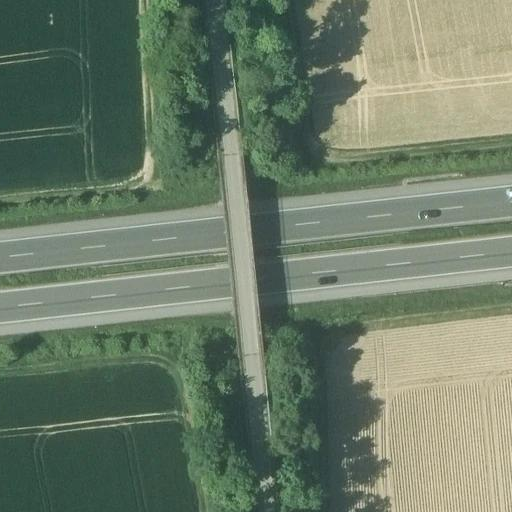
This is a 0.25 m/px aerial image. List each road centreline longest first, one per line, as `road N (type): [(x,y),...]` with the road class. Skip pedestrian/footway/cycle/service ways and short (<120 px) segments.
road 1 (motorway): [(511,200),(0,256)]
road 2 (track): [(212,0),(265,511)]
road 3 (motorway): [(0,308),(511,256)]
road 4 (track): [(276,0),(301,143),(315,155),(346,162),(511,146)]
road 5 (track): [(325,511),(327,345),(356,324),(511,308)]
road 6 (track): [(0,204),(148,185),(141,0)]
road 7 (track): [(0,376),(141,359),(168,363),(184,403),(203,511)]
